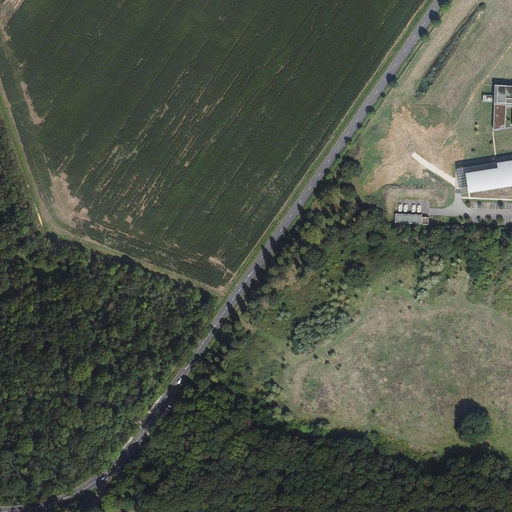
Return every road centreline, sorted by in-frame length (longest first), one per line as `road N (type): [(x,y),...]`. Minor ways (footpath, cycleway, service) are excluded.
road 1 (primary): [(0,511),(76,493),(121,458),(441,0)]
road 2 (track): [(6,372),(143,430)]
